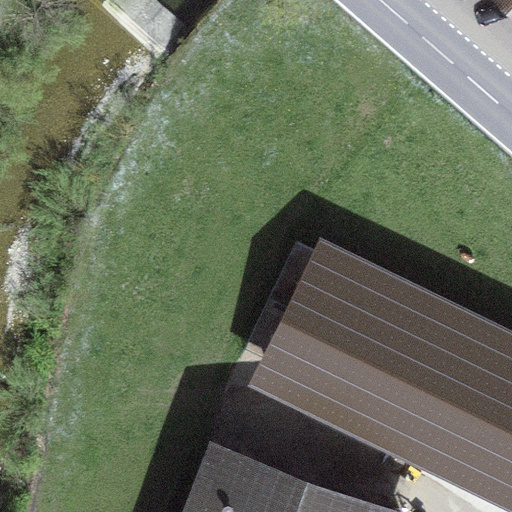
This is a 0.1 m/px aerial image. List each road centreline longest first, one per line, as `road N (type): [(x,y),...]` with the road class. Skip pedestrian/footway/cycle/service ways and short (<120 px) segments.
road 1 (track): [(272,435),(434,511)]
road 2 (tertiary): [(379,0),(511,116)]
